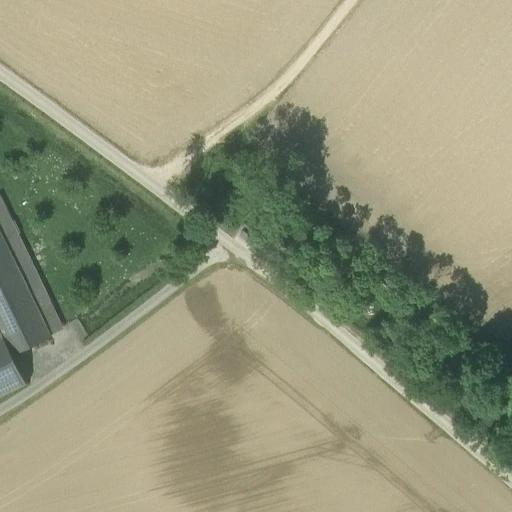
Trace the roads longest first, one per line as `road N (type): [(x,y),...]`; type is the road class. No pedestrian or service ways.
road 1 (unclassified): [(511,475),(147,178),(0,72)]
road 2 (track): [(147,178),(283,87),(355,0)]
